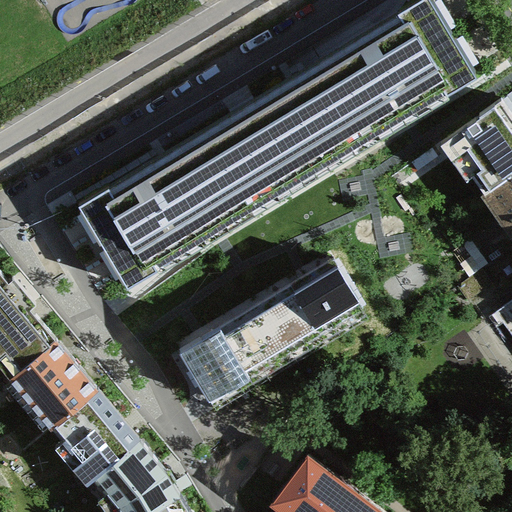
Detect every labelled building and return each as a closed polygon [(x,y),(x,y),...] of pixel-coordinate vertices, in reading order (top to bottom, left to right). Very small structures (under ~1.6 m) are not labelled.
[(477,74),(432,0),(415,0),(398,10),(402,17),(267,98),(112,190),(109,184),(79,202),(128,283),(158,265),(154,259),(443,86),(447,92),(477,74)] [(482,191),(511,169),(511,111),(509,108),(497,91),(432,137),(472,193),(479,188),(482,191)] [(511,169),(482,191),(484,194),(494,207),(502,202),(511,215),(511,220),(506,225),(511,233),(511,169)] [(334,256),(180,348),(209,396),(241,377),(363,304),(334,256)] [(468,298),(492,281),(482,267),(480,268),(458,284),(468,298)] [(8,279),(0,268),(0,362),(10,374),(56,336),(30,305),(36,300),(25,287),(14,274),(8,279)] [(511,333),(511,298),(495,310),(511,333)] [(67,349),(56,336),(10,374),(52,424),(53,423),(98,386),(67,349)] [(93,474),(139,436),(130,424),(98,386),(53,423),(81,457),(76,461),(90,477),(93,474)] [(122,511),(144,511),(180,491),(170,474),(167,469),(139,436),(93,474),(118,503),(122,511)] [(292,511),(294,511),(298,508),(302,511),(383,511),(385,510),(309,453),(275,499),(283,505),(292,511)] [(192,511),(180,491),(144,511),(192,511)]
